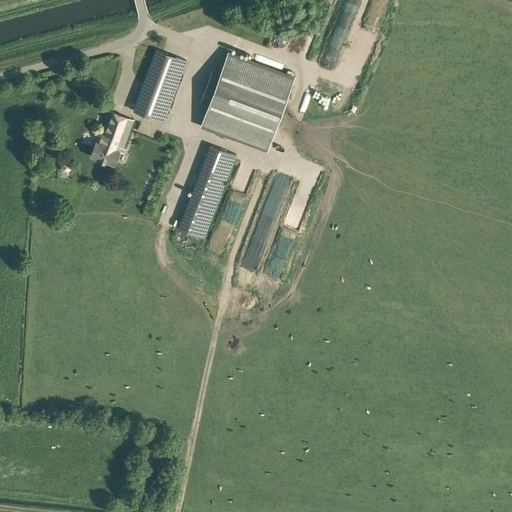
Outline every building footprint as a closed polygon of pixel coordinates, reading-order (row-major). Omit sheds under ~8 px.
[(164,122),(186,60),(156,49),(133,111),(164,122)] [(209,104),(202,124),(267,149),(294,77),(228,53),(220,73),(213,70),(201,101),(209,104)] [(122,151),(123,147),(134,120),(108,109),(96,141),(90,155),(100,159),(99,159),(105,162),(105,161),(115,165),(120,151),(122,151)] [(166,188),(158,215),(170,219),(185,173),(189,174),(201,137),(176,129),(157,185),(166,188)] [(147,163),(151,148),(132,144),(128,159),(147,163)] [(203,238),(236,154),(211,144),(178,228),(203,238)] [(68,176),(75,172),(71,164),(64,168),(68,176)] [(153,189),(146,210),(157,213),(164,193),(153,189)]
